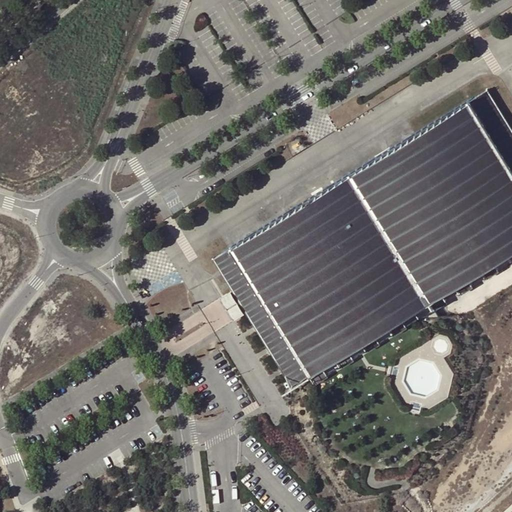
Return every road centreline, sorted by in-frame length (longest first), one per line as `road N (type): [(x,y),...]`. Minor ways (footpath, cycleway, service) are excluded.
road 1 (tertiary): [(452,0),(115,206)]
road 2 (tertiary): [(189,511),(163,371),(133,314)]
road 3 (unclassified): [(105,159),(171,0)]
